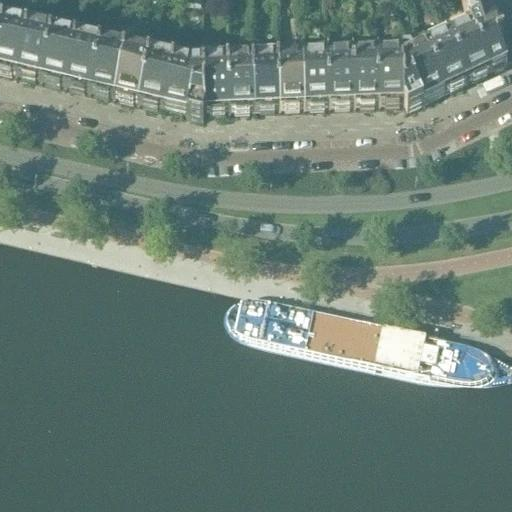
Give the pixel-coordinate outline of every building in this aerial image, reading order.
[(482,0),(457,0),(467,29),(474,32),(491,26),(482,0)] [(491,26),(474,32),(467,29),(465,30),(488,80),(505,72),(495,51),(502,48),(491,26)] [(26,31),(1,27),(0,32),(0,81),(10,84),(10,82),(15,83),(26,31)] [(488,80),(465,30),(443,40),(466,90),(471,88),(472,89),(485,83),(484,82),(488,80)] [(50,36),(26,31),(15,83),(21,84),(20,86),(34,89),(35,87),(39,88),(50,36)] [(75,42),(50,36),(39,88),(45,90),(45,92),(59,95),(59,93),(64,94),(75,42)] [(466,90),(443,40),(420,51),(443,101),(448,98),(449,100),(462,94),(461,92),(466,90)] [(100,47),(75,42),(64,94),(70,95),(69,97),(83,100),(83,99),(89,100),(100,47)] [(124,53),(108,49),(100,47),(89,100),(94,101),(94,103),(107,106),(108,104),(112,105),(124,53)] [(407,57),(401,57),(403,113),(406,119),(422,112),(421,111),(443,101),(420,51),(407,57)] [(150,58),(124,53),(112,105),(118,107),(118,108),(132,112),(132,110),(138,111),(150,58)] [(401,57),(376,58),(377,114),(384,113),(384,115),(398,115),(398,113),(403,113),(401,57)] [(175,64),(150,58),(138,111),(143,112),(142,114),(156,117),(156,115),(164,117),(175,64)] [(376,58),(350,59),(352,115),(359,114),(359,116),(373,116),(373,114),(377,114),(376,58)] [(350,59),(326,60),(328,116),(334,115),(334,117),(348,117),(348,115),(352,115),(350,59)] [(326,60),(301,62),(303,117),(309,116),(309,118),(323,118),(323,116),(328,116),(326,60)] [(301,62),(277,63),(279,118),(284,117),(284,119),(298,119),(298,117),(303,117),(301,62)] [(277,63),(252,64),(254,119),(259,119),(259,120),(273,120),(273,118),(279,118),(277,63)] [(189,67),(175,64),(164,117),(186,122),(185,123),(202,127),(203,121),(203,66),(189,67)] [(252,64),(227,65),(229,120),(234,120),(234,121),(248,121),(248,119),(254,119),(252,64)] [(227,65),(203,66),(203,121),(209,121),(209,123),(223,122),(223,120),(229,120),(227,65)]
